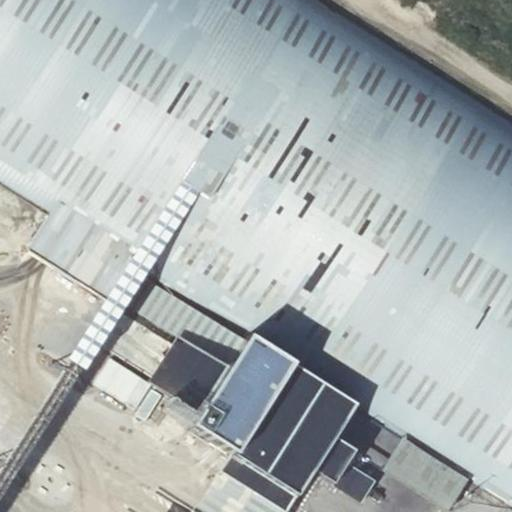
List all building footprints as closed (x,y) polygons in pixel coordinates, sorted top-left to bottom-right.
[(284,511),(312,470),(334,436),(353,405),(373,418),(449,464),(511,503),(511,124),(315,0),(0,0),(0,177),(46,206),(20,248),(102,302),(128,262),(202,310),(178,347),(173,344),(150,379),(155,382),(151,388),(188,411),(190,409),(195,412),(185,429),(228,453),(217,471),(223,475),(253,494),(280,511),(284,511)] [(373,418),(353,449),(357,450),(355,453),(429,497),(449,464),(373,418)] [(353,449),(334,436),(312,470),(364,503),(379,480),(350,461),(355,453),(357,450),(353,449)] [(241,511),(253,494),(223,475),(198,511),(241,511)] [(280,511),(253,494),(241,511),(280,511)]
